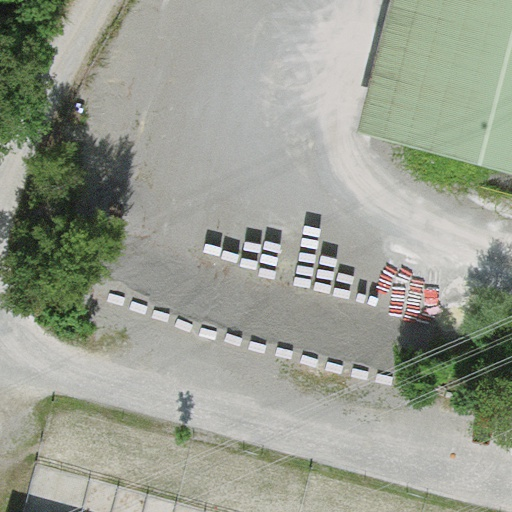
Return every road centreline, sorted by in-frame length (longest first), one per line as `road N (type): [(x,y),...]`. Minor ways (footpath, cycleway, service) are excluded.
road 1 (unknown): [(0,310),(354,415),(511,479)]
road 2 (track): [(92,0),(0,180)]
